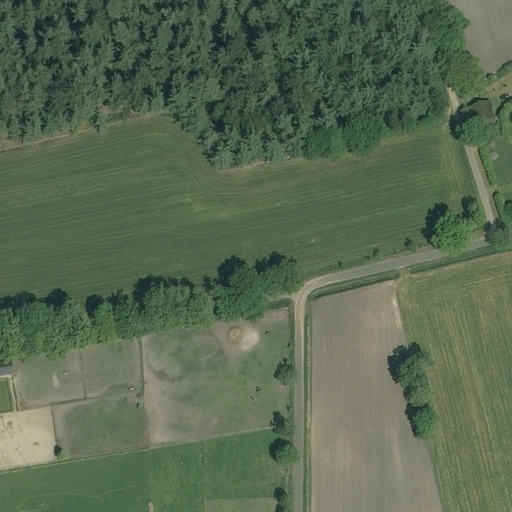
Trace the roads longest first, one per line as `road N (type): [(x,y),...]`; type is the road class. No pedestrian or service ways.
road 1 (unclassified): [(0,348),(305,288)]
road 2 (unclassified): [(297,511),(305,288)]
road 3 (unclassified): [(305,288),(494,239)]
road 4 (unclassified): [(494,239),(454,101)]
